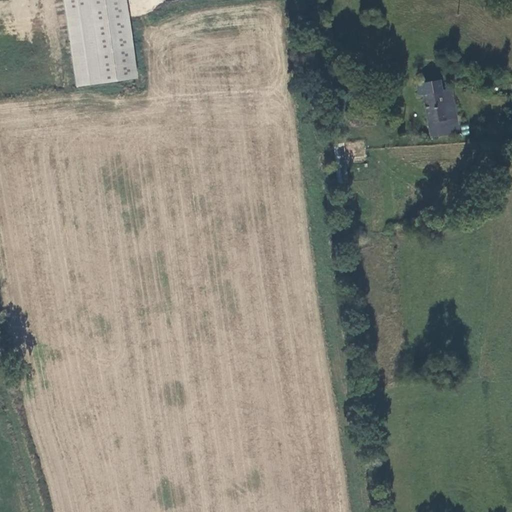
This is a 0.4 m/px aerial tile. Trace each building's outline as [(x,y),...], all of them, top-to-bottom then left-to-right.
[(125,0),(61,0),(75,89),(137,80),(125,0)] [(400,89),(400,86),(397,83),(395,81),(391,82),(391,85),(392,90),(394,91),(398,91),(400,89)] [(423,96),(429,139),(459,135),(452,91),(441,92),(439,83),(415,85),(416,97),(423,96)] [(373,118),(352,117),(352,125),(372,127),(373,118)] [(348,183),(342,145),(332,147),(338,185),(348,183)]
